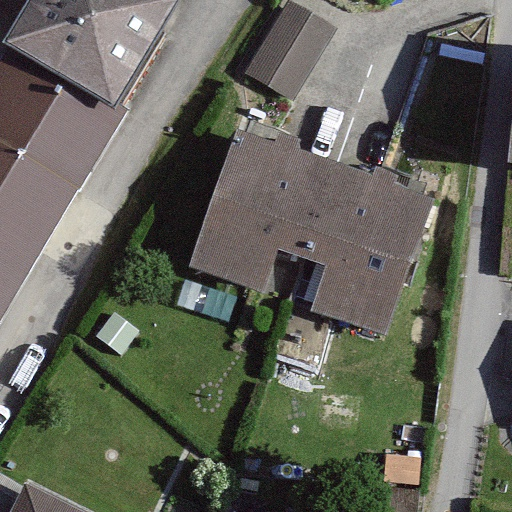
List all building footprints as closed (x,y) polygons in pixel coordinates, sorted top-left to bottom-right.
[(0,322),(123,120),(113,114),(174,12),(167,8),(172,0),(25,0),(0,42),(0,322)] [(327,35),(281,10),(242,84),(289,108),(327,35)] [(511,71),(500,188),(511,189),(511,71)] [(420,213),(231,148),(186,279),(375,344),(420,213)] [(413,467),(385,464),(382,486),(410,489),(413,467)] [(51,511),(17,496),(8,511),(51,511)]
